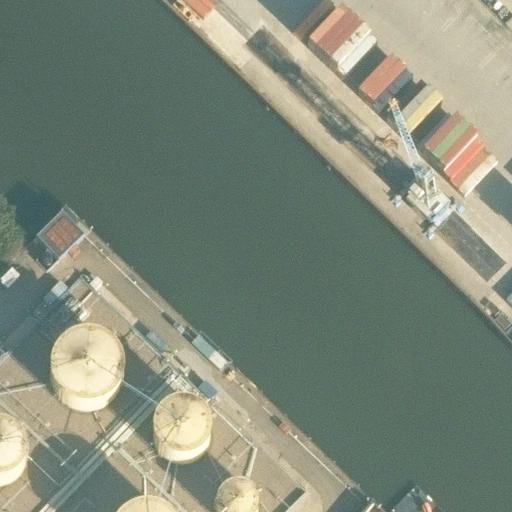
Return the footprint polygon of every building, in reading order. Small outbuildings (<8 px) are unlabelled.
[(450,21),(482,55),(504,35),(472,1),(450,21)] [(64,217),(62,216),(62,215),(38,238),(36,240),(36,241),(38,242),(58,263),(84,238),(64,217)] [(511,333),(511,295),(501,285),(481,305),(511,333)] [(123,377),(122,368),(119,361),(115,354),(107,346),(97,341),(84,340),(71,343),(60,351),(54,359),(50,372),(50,382),(53,393),(60,402),(67,408),(76,412),(85,413),(98,412),(108,406),(116,398),(121,387),(123,377)] [(207,449),(209,440),(209,433),(208,428),(204,420),(199,415),(191,410),(185,409),(180,408),(172,410),(165,413),(159,418),(155,425),(152,433),(153,444),(155,451),(160,457),(166,462),(173,465),(180,466),(187,465),(195,462),(202,456),(207,449)] [(0,487),(1,488),(12,484),(21,475),(25,465),(25,457),(23,448),(15,437),(5,432),(0,430),(0,487)] [(257,511),(258,509),(257,503),(253,497),(248,492),(241,489),(234,489),(228,490),(222,494),(217,500),(215,506),(214,511),(257,511)]
